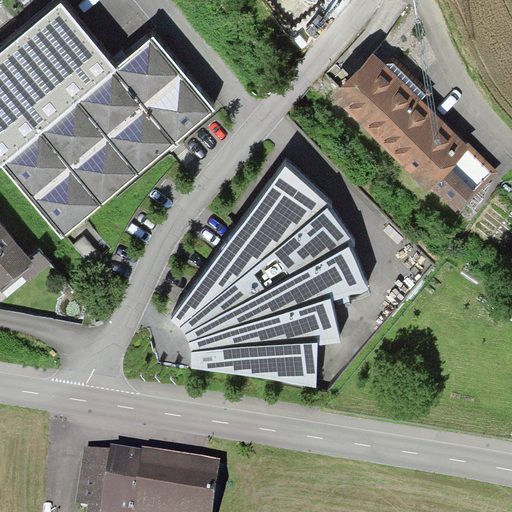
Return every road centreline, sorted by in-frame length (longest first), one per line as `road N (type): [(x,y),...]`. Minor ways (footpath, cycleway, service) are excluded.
road 1 (residential): [(101,353),(174,226),(360,0)]
road 2 (tertiary): [(511,469),(79,398)]
road 3 (track): [(511,149),(468,104),(424,0)]
